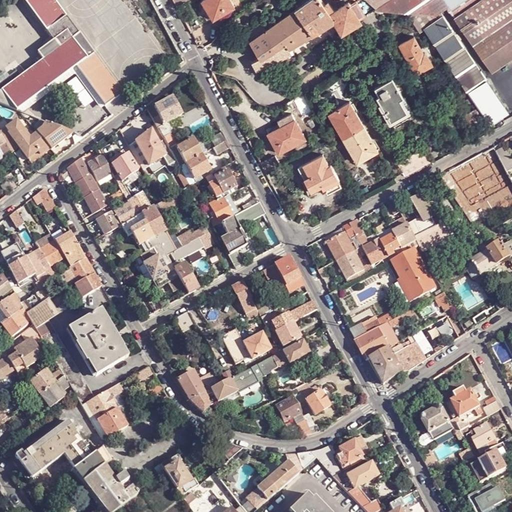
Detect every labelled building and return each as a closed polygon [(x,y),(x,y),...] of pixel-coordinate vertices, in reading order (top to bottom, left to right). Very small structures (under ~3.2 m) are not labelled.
[(22,0),(46,32),(67,17),(54,0),(22,0)] [(235,6),(231,0),(202,0),(213,19),(235,6)] [(359,19),(351,5),(348,2),(340,7),(334,11),(332,8),(330,5),(327,7),(325,4),(321,0),(308,0),(295,9),(313,34),(336,20),(343,31),(360,21),(359,19)] [(468,92),(487,79),(443,15),(438,19),(436,15),(447,7),(456,20),(464,14),(462,12),(480,0),(507,0),(493,10),(488,2),(466,17),(471,24),(476,21),(480,28),(486,24),(511,61),(511,0),(334,0),(336,2),(339,0),(357,0),(358,1),(359,0),(367,0),(376,9),(378,10),(397,12),(407,13),(420,32),(425,29),(468,92)] [(464,14),(456,20),(494,75),(511,62),(511,61),(486,24),(480,28),(476,21),(471,24),(466,17),(488,2),(486,0),(480,0),(462,12),(464,14)] [(356,2),(351,5),(359,19),(364,15),(356,2)] [(291,47),(313,34),(295,9),(266,30),(251,41),(251,40),(250,41),(260,57),(274,49),(272,45),(275,44),(276,47),(287,41),(291,47)] [(46,32),(53,41),(67,31),(72,38),(78,33),(67,17),(46,32)] [(266,30),(261,22),(247,33),(251,40),(251,41),(266,30)] [(0,91),(0,104),(17,112),(76,68),(87,59),(87,58),(72,38),(67,31),(53,41),(39,52),(44,59),(20,77),(13,82),(0,91)] [(87,58),(93,54),(78,33),(72,38),(87,58)] [(400,44),(413,68),(410,69),(411,70),(413,68),(416,73),(433,64),(425,51),(429,49),(426,44),(421,47),(415,36),(400,44)] [(293,52),(291,47),(287,41),(276,47),(275,44),(272,45),(274,49),(260,57),(252,61),(256,70),(279,58),(279,59),(293,52)] [(87,59),(76,68),(104,107),(123,93),(93,54),(87,58),(87,59)] [(16,71),(9,77),(13,82),(20,77),(16,71)] [(6,73),(0,77),(0,83),(9,77),(6,73)] [(0,91),(13,82),(9,77),(0,83),(0,91)] [(386,113),(402,104),(400,100),(404,98),(392,78),(375,88),(379,96),(377,97),(381,104),(386,113)] [(468,92),(490,125),(510,113),(487,79),(468,92)] [(154,108),(162,123),(164,126),(181,117),(172,98),(154,108)] [(333,111),(331,112),(335,117),(332,119),(332,120),(353,156),(354,157),(357,155),(360,161),(361,160),(378,150),(350,101),(333,111)] [(407,113),(402,104),(386,113),(391,122),(407,113)] [(152,105),(146,109),(156,126),(162,123),(154,108),(152,105)] [(483,121),(476,108),(463,117),(472,128),(483,121)] [(335,117),(331,112),(331,110),(327,113),(331,120),(332,119),(335,117)] [(278,120),(281,126),(296,118),(293,112),(278,120)] [(281,126),(268,133),(279,153),(296,144),(297,147),(304,144),(302,141),(306,139),(296,118),(281,126)] [(40,157),(51,149),(37,133),(30,137),(17,120),(5,129),(8,134),(7,135),(17,148),(28,161),(38,154),(40,157)] [(52,150),(72,134),(46,123),(42,129),(37,133),(51,149),(52,150)] [(10,151),(11,153),(17,148),(7,135),(8,134),(5,129),(0,132),(0,134),(5,144),(10,151)] [(165,156),(162,152),(160,148),(151,130),(135,143),(139,150),(147,166),(148,167),(160,159),(165,156)] [(226,142),(222,134),(211,140),(215,148),(226,142)] [(129,147),(124,139),(116,144),(124,157),(127,154),(128,155),(132,153),(129,147)] [(176,149),(177,151),(181,158),(185,164),(201,156),(192,140),(176,149)] [(226,142),(215,148),(218,154),(230,148),(226,142)] [(139,150),(135,143),(129,147),(132,153),(139,150)] [(0,151),(2,155),(10,151),(5,144),(0,146),(0,151)] [(496,152),(493,148),(470,161),(446,173),(457,193),(493,174),(497,179),(492,182),(503,202),(511,197),(511,182),(507,172),(496,152)] [(41,158),(52,150),(51,149),(40,157),(41,158)] [(172,149),(169,151),(175,161),(181,158),(177,151),(175,153),(172,149)] [(502,149),(496,152),(507,172),(511,169),(511,159),(507,152),(505,153),(502,149)] [(139,150),(132,153),(140,167),(142,169),(147,166),(139,150)] [(406,177),(432,163),(423,150),(399,166),(402,171),(403,172),(406,177)] [(31,166),(41,158),(40,157),(38,154),(28,161),(31,166)] [(127,154),(124,157),(111,165),(115,172),(122,182),(130,176),(138,171),(137,169),(128,155),(127,154)] [(326,187),(337,181),(339,180),(331,164),(329,165),(323,154),(298,167),(305,180),(310,191),(320,186),(324,183),(326,187)] [(275,155),(265,160),(269,169),(280,164),(275,155)] [(361,162),(360,161),(357,155),(354,157),(352,158),(356,165),(361,162)] [(170,165),(165,156),(160,159),(166,168),(170,165)] [(209,171),(201,156),(185,164),(186,168),(193,180),(209,171)] [(111,174),(102,157),(87,165),(97,182),(111,174)] [(181,158),(175,161),(179,168),(185,164),(181,158)] [(89,176),(80,159),(67,169),(76,184),(89,176)] [(265,160),(261,162),(265,171),(269,169),(265,160)] [(143,180),(146,178),(142,169),(140,167),(137,169),(138,171),(143,180)] [(227,171),(225,168),(213,174),(215,178),(227,171)] [(235,187),(227,171),(215,178),(214,179),(216,183),(210,187),(215,198),(235,187)] [(122,182),(115,172),(112,175),(121,191),(127,188),(122,182)] [(189,187),(181,173),(178,175),(186,189),(189,187)] [(215,178),(213,174),(205,179),(210,187),(216,183),(214,179),(215,178)] [(98,191),(89,176),(76,184),(85,199),(98,191)] [(122,182),(127,188),(135,183),(130,176),(122,182)] [(143,180),(149,188),(151,187),(146,178),(143,180)] [(340,187),(337,181),(326,187),(324,189),(327,194),(340,187)] [(7,196),(13,191),(10,185),(8,182),(1,187),(7,196)] [(198,202),(189,187),(186,189),(183,191),(194,211),(201,208),(198,202)] [(127,202),(133,198),(127,188),(121,191),(123,195),(127,202)] [(44,189),(32,199),(37,206),(42,203),(48,214),(56,208),(44,189)] [(107,207),(105,204),(103,200),(98,191),(85,199),(94,214),(107,207)] [(136,217),(142,214),(151,209),(142,193),(133,198),(127,202),(128,204),(136,217)] [(179,204),(174,196),(152,208),(156,216),(179,204)] [(259,203),(256,196),(250,199),(253,206),(259,203)] [(205,198),(198,202),(201,208),(202,209),(209,206),(205,198)] [(225,202),(223,199),(209,206),(202,209),(205,215),(212,211),(215,217),(208,221),(212,228),(221,223),(233,217),(232,214),(225,202)] [(229,199),(225,202),(232,214),(237,212),(229,199)] [(401,213),(395,201),(388,204),(394,216),(401,213)] [(253,206),(233,217),(238,227),(239,227),(240,229),(266,215),(259,203),(253,206)] [(128,222),(136,217),(128,204),(114,212),(121,225),(128,222)] [(422,235),(441,225),(429,204),(417,210),(426,227),(419,230),(422,235)] [(155,237),(165,231),(156,216),(152,208),(151,209),(142,214),(155,237)] [(16,211),(10,216),(17,227),(24,224),(16,211)] [(110,212),(96,219),(105,235),(118,227),(110,212)] [(137,227),(150,250),(153,248),(160,244),(155,237),(142,214),(136,217),(128,222),(133,230),(137,227)] [(238,227),(233,217),(221,223),(226,233),(228,237),(238,231),(240,235),(243,234),(240,229),(239,227),(238,227)] [(408,226),(404,219),(390,227),(390,228),(393,234),(408,226)] [(373,244),(359,220),(356,222),(363,234),(362,241),(365,246),(364,246),(365,248),(373,244)] [(363,250),(365,248),(364,246),(365,246),(362,241),(363,234),(356,222),(350,225),(356,236),(363,250)] [(412,234),(419,230),(415,222),(408,226),(412,234)] [(419,247),(423,253),(449,240),(456,236),(448,222),(441,225),(422,235),(415,239),(416,242),(419,247)] [(350,239),(356,236),(350,225),(344,228),(350,239)] [(415,239),(412,234),(408,226),(393,234),(394,236),(402,249),(405,248),(416,242),(415,239)] [(394,236),(393,234),(390,228),(377,236),(379,241),(381,243),(394,236)] [(174,247),(176,251),(189,245),(204,237),(201,230),(193,234),(191,231),(176,239),(179,245),(174,247)] [(422,235),(419,230),(412,234),(415,239),(422,235)] [(155,237),(160,244),(167,256),(176,251),(174,247),(165,231),(155,237)] [(246,246),(240,235),(238,231),(228,237),(221,240),(229,255),(236,252),(246,246)] [(70,233),(55,242),(64,258),(80,249),(70,233)] [(36,244),(40,251),(55,242),(50,234),(36,244)] [(337,262),(354,252),(345,234),(327,243),(337,262)] [(194,254),(213,244),(208,235),(204,237),(189,245),(194,253),(194,254)] [(402,249),(394,236),(381,243),(389,259),(394,256),(395,255),(393,252),(395,250),(399,258),(405,255),(402,249)] [(511,240),(502,246),(509,259),(511,256),(511,240)] [(385,266),(391,262),(389,259),(381,243),(379,241),(373,244),(365,248),(363,250),(372,265),(373,267),(383,262),(385,266)] [(55,242),(40,251),(49,267),(64,258),(55,242)] [(157,289),(179,277),(174,270),(167,256),(160,244),(153,248),(157,256),(143,264),(157,289)] [(472,262),(481,277),(509,259),(502,246),(500,244),(489,252),(472,262)] [(181,260),(191,255),(194,253),(189,245),(176,251),(167,256),(174,270),(184,265),(181,260)] [(485,245),(467,256),(472,262),(489,252),(485,245)] [(17,246),(13,248),(2,255),(11,269),(25,260),(20,250),(17,246)] [(80,249),(64,258),(70,268),(85,259),(80,249)] [(414,250),(408,253),(405,255),(399,258),(396,260),(391,262),(412,301),(435,289),(414,250)] [(40,251),(25,260),(35,276),(38,282),(41,280),(43,284),(55,276),(52,272),(49,267),(40,251)] [(235,270),(243,265),(236,252),(229,255),(228,256),(235,270)] [(354,252),(337,262),(349,285),(375,271),(373,267),(372,265),(364,269),(354,252)] [(198,290),(208,285),(191,255),(181,260),(184,265),(198,290)] [(475,280),(481,277),(472,262),(467,256),(462,259),(475,280)] [(289,258),(264,271),(269,280),(280,274),(290,292),(303,285),(289,258)] [(75,285),(94,274),(85,259),(70,268),(78,281),(74,283),(75,285)] [(25,260),(11,269),(20,285),(35,276),(25,260)] [(188,295),(198,290),(184,265),(174,270),(179,277),(188,295)] [(62,272),(72,287),(75,285),(74,283),(78,281),(70,268),(62,272)] [(0,299),(13,290),(3,274),(0,276),(0,299)] [(83,298),(102,286),(94,274),(75,285),(79,292),(83,298)] [(258,311),(242,283),(231,288),(248,320),(259,314),(258,311)] [(72,287),(66,290),(71,298),(79,292),(75,285),(72,287)] [(21,304),(24,308),(28,315),(38,308),(41,312),(52,305),(49,300),(47,296),(43,289),(43,290),(42,289),(40,290),(20,303),(21,304)] [(442,307),(445,312),(452,308),(444,293),(434,299),(440,309),(442,307)] [(16,296),(9,301),(15,309),(21,304),(20,303),(16,296)] [(0,305),(0,322),(2,325),(18,313),(15,309),(9,301),(7,299),(0,305)] [(499,310),(500,311),(508,306),(504,300),(496,305),(499,310)] [(269,314),(261,318),(271,336),(274,334),(275,333),(276,333),(279,331),(293,324),(302,319),(317,310),(312,302),(288,315),(287,314),(273,321),(269,314)] [(15,309),(18,313),(24,308),(21,304),(15,309)] [(47,322),(48,321),(58,314),(52,305),(41,312),(47,322)] [(266,307),(258,311),(259,314),(261,318),(269,314),(266,307)] [(18,313),(25,323),(30,319),(28,315),(24,308),(18,313)] [(36,329),(47,322),(41,312),(38,308),(28,315),(30,319),(32,322),(34,325),(36,329)] [(447,317),(450,316),(455,313),(452,308),(445,312),(447,317)] [(128,357),(123,348),(121,348),(117,341),(112,334),(104,320),(105,319),(100,310),(68,330),(69,330),(78,344),(77,345),(86,361),(87,360),(96,375),(95,376),(96,377),(128,357)] [(18,313),(2,325),(12,338),(28,326),(25,323),(18,313)] [(186,313),(177,318),(184,330),(193,325),(186,313)] [(350,331),(355,341),(379,329),(381,327),(378,321),(375,317),(350,331)] [(70,385),(82,406),(87,403),(94,399),(48,321),(47,322),(36,329),(42,340),(53,358),(60,369),(64,376),(65,376),(70,385)] [(379,329),(389,348),(391,347),(401,342),(392,326),(390,322),(381,327),(379,329)] [(279,331),(276,333),(275,333),(284,348),(301,339),(293,324),(279,331)] [(31,327),(21,335),(26,342),(33,338),(34,340),(36,339),(38,342),(42,340),(36,329),(34,325),(31,327)] [(174,332),(171,327),(166,330),(169,335),(174,332)] [(234,328),(221,336),(237,365),(252,357),(253,359),(271,350),(261,333),(243,343),(234,328)] [(366,362),(370,359),(389,348),(379,329),(355,341),(366,362)] [(9,357),(9,356),(0,361),(0,378),(1,380),(17,370),(21,376),(29,371),(28,368),(45,357),(34,340),(33,338),(26,342),(15,348),(17,352),(9,357)] [(303,342),(283,352),(285,356),(290,365),(310,354),(303,342)] [(391,347),(389,348),(402,373),(407,373),(425,362),(415,344),(410,346),(408,342),(404,344),(393,350),(391,347)] [(7,354),(9,356),(9,357),(17,352),(15,348),(7,354)] [(384,385),(402,373),(389,348),(370,359),(384,385)] [(283,352),(280,354),(274,357),(276,361),(285,356),(283,352)] [(264,362),(258,366),(262,374),(264,377),(280,368),(276,361),(274,357),(264,362)] [(140,381),(153,373),(149,366),(136,375),(140,381)] [(31,382),(41,395),(54,385),(56,383),(51,377),(46,369),(31,382)] [(60,369),(51,377),(56,383),(64,376),(60,369)] [(211,390),(218,402),(218,403),(238,392),(239,393),(259,382),(256,378),(251,369),(221,385),(211,390)] [(179,380),(191,401),(204,394),(211,390),(221,385),(218,380),(217,379),(212,372),(198,380),(194,372),(179,380)] [(60,393),(70,385),(65,376),(64,376),(56,383),(54,385),(60,393)] [(64,398),(60,393),(54,385),(41,395),(51,408),(64,398)] [(120,385),(110,391),(115,399),(122,396),(125,393),(120,385)] [(310,389),(307,385),(302,387),(290,394),(293,399),(294,400),(299,409),(307,404),(306,401),(318,394),(314,387),(310,389)] [(461,418),(479,408),(480,407),(477,402),(481,399),(481,398),(480,394),(478,394),(474,396),(471,391),(466,393),(463,388),(453,394),(455,399),(451,401),(460,418),(461,418)] [(211,390),(204,394),(211,406),(218,402),(211,390)] [(110,398),(118,409),(124,406),(127,404),(122,396),(115,399),(110,391),(107,392),(110,398)] [(87,403),(98,421),(118,409),(110,398),(107,392),(94,399),(87,403)] [(320,392),(318,394),(306,401),(307,404),(316,416),(330,406),(320,392)] [(198,410),(200,411),(211,406),(204,394),(191,401),(194,405),(198,410)] [(498,403),(495,398),(485,403),(488,408),(484,410),(488,417),(501,410),(498,403)] [(294,400),(293,399),(277,407),(286,423),(302,415),(299,409),(294,400)] [(87,403),(82,406),(93,423),(98,421),(87,403)] [(118,409),(128,427),(134,423),(124,406),(118,409)] [(454,431),(449,423),(441,408),(440,408),(438,407),(422,417),(421,418),(421,420),(429,434),(434,442),(454,431)] [(481,412),(479,408),(461,418),(463,422),(481,412)] [(98,421),(108,438),(128,427),(118,409),(98,421)] [(309,429),(315,426),(308,414),(303,417),(305,420),(309,429)] [(485,415),(468,424),(470,427),(486,418),(485,415)] [(65,454),(76,469),(89,459),(92,456),(86,448),(90,444),(86,439),(83,442),(78,446),(67,432),(72,428),(73,427),(67,420),(24,454),(21,451),(15,456),(18,460),(25,469),(21,472),(29,482),(33,479),(42,472),(65,454)] [(302,422),(309,435),(312,434),(309,429),(305,420),(302,422)] [(457,426),(454,420),(449,423),(454,431),(461,444),(466,442),(461,433),(457,426)] [(98,421),(93,423),(104,441),(108,438),(98,421)] [(460,424),(457,426),(461,433),(466,430),(470,427),(468,424),(465,425),(460,424)] [(476,448),(480,456),(485,453),(493,449),(492,446),(489,448),(487,445),(496,440),(487,424),(470,434),(474,440),(472,441),(476,448)] [(78,446),(83,442),(72,428),(67,432),(78,446)] [(466,442),(466,443),(470,441),(470,438),(466,430),(461,433),(466,442)] [(354,441),(362,456),(368,453),(360,439),(354,441)] [(350,464),(363,457),(362,456),(354,441),(354,440),(339,448),(341,453),(336,456),(338,460),(340,463),(342,467),(350,464)] [(492,446),(493,449),(499,446),(496,440),(487,445),(489,448),(492,446)] [(493,449),(485,453),(487,457),(496,453),(506,447),(503,443),(499,446),(493,449)] [(229,461),(243,449),(230,445),(225,452),(225,456),(229,461)] [(316,452),(312,453),(316,458),(333,477),(340,473),(331,456),(335,454),(331,446),(327,447),(316,452)] [(89,459),(98,472),(104,467),(105,467),(112,462),(103,448),(95,454),(92,456),(89,459)] [(471,451),(475,459),(480,456),(476,448),(471,451)] [(458,456),(463,465),(475,459),(471,451),(470,450),(458,456)] [(299,473),(316,458),(312,453),(309,454),(306,454),(302,455),(298,455),(297,455),(289,462),(299,473)] [(496,453),(487,457),(470,466),(480,485),(506,471),(496,453)] [(167,474),(183,496),(192,490),(199,487),(194,480),(190,481),(178,464),(181,462),(177,456),(162,465),(167,474)] [(352,467),(365,460),(363,457),(350,464),(352,467)] [(73,471),(83,483),(98,472),(89,459),(76,469),(73,471)] [(377,459),(372,462),(379,476),(385,473),(377,459)] [(14,463),(21,472),(25,469),(18,460),(14,463)] [(279,491),(299,473),(289,462),(287,463),(270,478),(269,479),(279,491)] [(346,475),(349,481),(354,489),(359,487),(379,476),(372,462),(346,475)] [(162,478),(167,474),(162,465),(156,469),(162,478)] [(480,485),(470,466),(464,470),(474,488),(480,485)] [(117,511),(137,496),(132,489),(124,495),(119,487),(128,481),(124,474),(115,480),(105,467),(104,467),(98,472),(83,483),(102,508),(96,511),(117,511)] [(43,474),(42,472),(33,479),(34,481),(43,474)] [(340,473),(333,477),(366,511),(377,511),(380,511),(374,501),(368,504),(359,487),(354,489),(349,481),(348,482),(340,473)] [(506,476),(496,481),(498,486),(508,481),(506,476)] [(267,499),(268,501),(279,491),(269,479),(258,489),(267,499)] [(267,499),(258,489),(256,488),(252,488),(249,490),(247,493),(246,497),(246,498),(255,510),(267,499)] [(475,511),(492,511),(498,509),(487,489),(469,499),(475,511)] [(145,499),(141,494),(137,496),(117,511),(128,511),(135,506),(145,499)] [(323,511),(312,500),(307,495),(289,511),(323,511)] [(30,505),(34,511),(40,511),(46,508),(39,498),(30,505)] [(328,511),(314,498),(312,500),(323,511),(328,511)] [(145,499),(135,506),(139,511),(141,511),(149,506),(145,499)] [(404,506),(400,500),(387,507),(389,511),(402,511),(400,509),(404,506)] [(189,505),(193,511),(200,511),(194,502),(189,505)]
